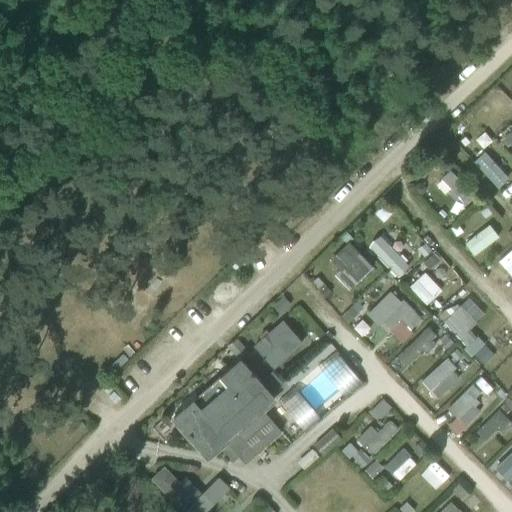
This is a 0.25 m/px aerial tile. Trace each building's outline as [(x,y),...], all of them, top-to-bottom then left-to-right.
[(511,70),(500,81),(511,94),(511,70)] [(504,138),(500,141),(506,148),(510,145),(511,146),(511,144),(511,129),(503,137),(504,138)] [(465,138),(460,141),(465,146),(469,143),(465,138)] [(498,188),(506,180),(485,157),(476,165),(498,188)] [(450,169),(441,179),(460,199),(465,204),(474,195),(450,169)] [(414,188),(414,192),(417,195),(422,195),(425,192),(425,188),(422,185),(417,185),(414,188)] [(485,219),(492,214),(486,206),(479,212),(485,219)] [(441,210),(438,214),(443,219),(446,216),(441,210)] [(490,223),(464,245),(474,258),(501,235),(490,223)] [(456,238),(463,233),(458,225),(450,230),(456,238)] [(405,272),(409,266),(380,236),(374,240),(369,247),(398,276),(405,272)] [(340,252),(331,261),(339,270),(342,267),(358,282),(358,283),(373,268),(348,243),(340,252)] [(425,244),(418,250),(424,257),(431,251),(425,244)] [(511,249),(493,269),(508,283),(511,279),(511,249)] [(434,254),(424,263),(430,269),(440,260),(434,254)] [(433,300),(415,281),(409,287),(427,306),(433,300)] [(323,284),(317,288),(325,298),(331,293),(323,284)] [(404,300),(401,303),(390,292),(367,314),(378,325),(382,322),(391,331),(400,321),(410,331),(422,319),(404,300)] [(459,307),(444,322),(467,346),(464,349),(472,357),(484,345),(470,330),(476,324),(459,307)] [(351,308),(341,317),(348,324),(358,315),(351,308)] [(282,320),(253,346),(274,370),(303,344),(282,320)] [(423,350),(427,354),(437,344),(433,340),(437,336),(428,327),(398,357),(407,366),(423,350)] [(447,349),(453,343),(445,335),(439,340),(447,349)] [(239,361),(241,359),(244,362),(251,356),(237,340),(228,348),(239,361)] [(453,365),(462,356),(456,349),(450,355),(453,358),(450,361),(453,365)] [(278,402),(305,433),(363,383),(336,352),(278,402)] [(495,376),(499,381),(502,378),(510,386),(511,383),(511,356),(508,352),(500,360),(494,353),(486,361),(498,374),(495,376)] [(239,361),(208,388),(261,448),(280,431),(263,412),(261,410),(275,398),(272,395),(283,385),(272,372),(261,382),(244,362),(241,359),(239,361)] [(452,372),(456,368),(448,359),(422,382),(438,399),(459,380),(452,372)] [(447,409),(465,428),(480,412),(475,407),(479,402),(476,399),(481,394),(472,385),(447,409)] [(174,417),(208,456),(232,433),(255,456),(261,449),(261,448),(207,388),(174,417)] [(511,409),(511,402),(508,398),(504,402),(505,404),(500,408),(506,414),(511,409)] [(383,400),(374,409),(383,418),(391,409),(383,400)] [(476,432),(485,441),(497,430),(500,434),(511,423),(499,410),(476,432)] [(357,440),(373,456),(398,430),(389,421),(378,433),(371,426),(357,440)] [(313,446),(323,456),(342,439),(333,429),(313,446)] [(421,440),(412,449),(418,456),(427,447),(421,440)] [(349,460),(352,457),(360,451),(351,442),(341,452),(349,460)] [(227,444),(220,451),(232,464),(237,460),(233,455),(235,453),(227,444)] [(405,447),(384,466),(399,481),(419,462),(405,447)] [(355,460),(362,468),(371,460),(361,450),(360,451),(352,457),(355,460)] [(511,452),(495,468),(511,486),(511,452)] [(420,474),(433,489),(449,476),(436,460),(420,474)] [(384,469),(376,461),(365,470),(373,479),(384,469)] [(178,511),(191,498),(160,466),(147,479),(178,511)] [(216,481),(185,511),(186,511),(205,511),(227,492),(216,481)] [(461,499),(467,493),(459,484),(453,491),(461,499)] [(460,511),(451,502),(441,511),(460,511)] [(406,503),(399,510),(401,511),(413,511),(415,511),(406,503)]
